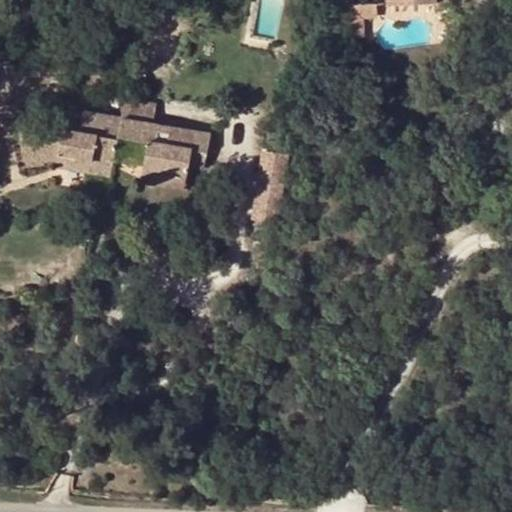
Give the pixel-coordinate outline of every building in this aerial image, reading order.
[(375,0),(349,1),(350,15),(366,15),(381,14),(380,0),(375,0)] [(367,34),(366,15),(350,15),(352,35),(367,34)] [(93,161),(93,156),(114,159),(119,134),(149,140),(145,164),(189,172),(193,147),(208,150),(212,129),(155,119),(159,101),(127,94),(123,114),(86,106),(83,125),(63,123),(63,120),(22,123),(25,165),(44,165),(44,159),(58,159),(58,154),(93,161)] [(93,161),(58,154),(58,159),(58,168),(78,172),(79,167),(111,173),(114,159),(93,156),(93,161)] [(142,179),(186,187),(189,172),(145,164),(142,179)]
